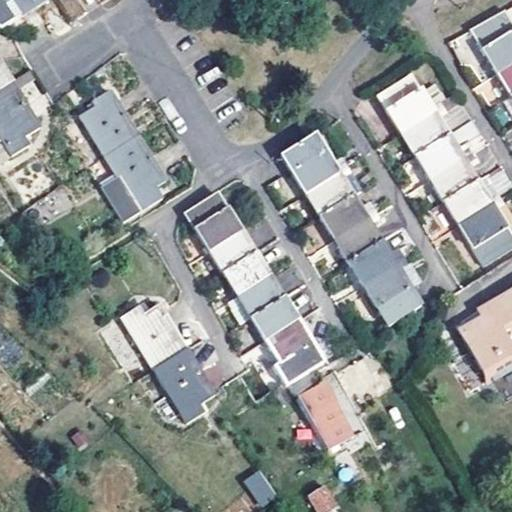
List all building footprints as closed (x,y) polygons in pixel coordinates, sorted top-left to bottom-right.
[(0,0),(0,25),(18,15),(9,0),(5,3),(3,0),(0,0)] [(3,0),(5,3),(9,0),(18,15),(42,0),(3,0)] [(511,31),(502,15),(469,33),(495,76),(511,65),(511,31)] [(509,100),(511,98),(511,65),(495,76),(509,100)] [(0,91),(11,84),(0,66),(0,91)] [(441,109),(438,105),(429,111),(422,100),(408,78),(376,99),(399,136),(441,109)] [(0,91),(0,138),(12,158),(29,147),(23,140),(40,129),(11,84),(0,91)] [(439,90),(422,100),(429,111),(438,105),(435,99),(442,95),(439,90)] [(135,138),(109,92),(90,102),(95,111),(80,120),(102,158),(135,138)] [(441,109),(455,101),(452,97),(438,105),(441,109)] [(511,98),(509,100),(502,104),(511,120),(511,98)] [(455,101),(441,109),(445,115),(458,107),(455,101)] [(414,158),(466,126),(469,124),(458,107),(445,115),(441,109),(399,136),(414,158)] [(428,182),(469,157),(466,152),(458,157),(456,152),(475,140),(466,126),(414,158),(428,182)] [(135,138),(102,158),(114,180),(97,189),(118,226),(157,203),(151,192),(162,185),(135,138)] [(280,159),(304,197),(345,172),(337,159),(329,165),(313,138),(280,159)] [(0,163),(9,157),(0,142),(0,163)] [(469,157),(428,182),(442,205),(475,184),(465,167),(473,163),(469,157)] [(345,172),(304,197),(311,209),(318,221),(351,200),(359,195),(345,172)] [(483,197),(491,191),(484,179),(475,184),(483,197)] [(442,205),(457,227),(498,202),(491,191),(483,197),(475,184),(442,205)] [(184,215),(207,255),(239,236),(216,196),(184,215)] [(318,221),(333,244),(374,218),(366,207),(358,212),(351,200),(318,221)] [(498,202),(457,227),(482,269),(511,249),(511,243),(493,212),(501,207),(498,202)] [(511,224),(501,207),(493,212),(511,243),(511,224)] [(374,218),(333,244),(346,266),(380,245),(370,230),(378,225),(374,218)] [(239,236),(207,255),(219,276),(252,257),(239,236)] [(346,266),(361,290),(401,265),(394,253),(387,258),(380,245),(346,266)] [(266,280),(252,257),(219,276),(233,299),(266,280)] [(361,290),(385,330),(418,310),(409,294),(398,277),(406,272),(401,265),(361,290)] [(417,290),(406,272),(398,277),(409,294),(417,290)] [(266,280),(233,299),(246,321),(279,302),(266,280)] [(461,333),(490,383),(511,370),(511,352),(506,341),(511,337),(511,336),(511,334),(511,332),(511,295),(500,302),(500,300),(479,312),(484,320),(461,333)] [(279,302),(246,321),(259,344),(292,325),(279,302)] [(119,321),(152,374),(185,353),(155,306),(139,316),(136,310),(119,321)] [(317,368),(292,325),(259,344),(281,383),(284,387),(317,368)] [(152,374),(185,425),(202,414),(198,408),(214,398),(185,353),(152,374)] [(347,400),(383,385),(372,356),(335,371),(347,400)] [(319,385),(294,401),(325,452),(347,439),(328,404),(330,403),(319,385)] [(344,453),(332,459),(343,479),(355,473),(345,456),(344,453)] [(248,488),(261,506),(272,497),(258,480),(248,488)] [(325,484),(307,494),(316,511),(330,511),(339,508),(325,484)]
